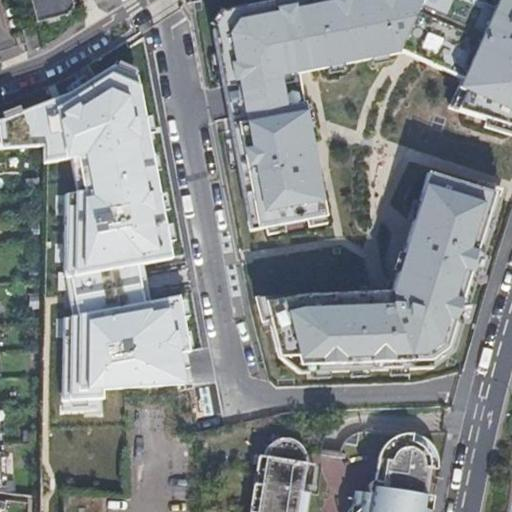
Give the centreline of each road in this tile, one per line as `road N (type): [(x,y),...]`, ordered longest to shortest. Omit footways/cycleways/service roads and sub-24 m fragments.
road 1 (tertiary): [(511,337),(471,511)]
road 2 (residential): [(149,0),(18,77)]
